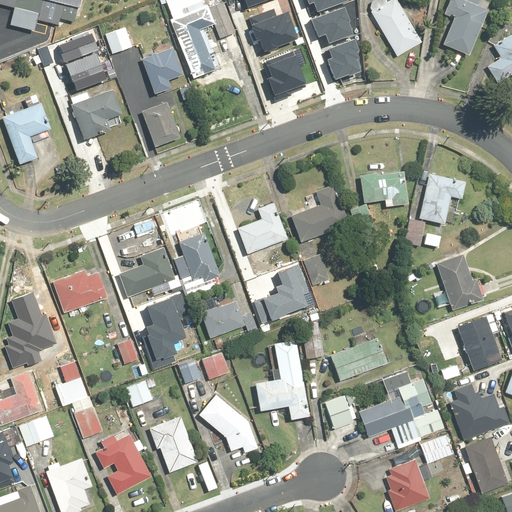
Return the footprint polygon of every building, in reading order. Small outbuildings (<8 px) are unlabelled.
[(0,0),(0,2),(13,6),(8,24),(35,31),(38,19),(56,23),(58,17),(75,22),(80,0),(0,0)] [(225,0),(219,0),(171,17),(191,75),(218,66),(205,28),(216,24),(221,37),(237,32),(225,0)] [(307,0),(308,2),(313,0),(316,9),(342,0),(307,0)] [(401,0),(373,0),(368,3),(399,55),(425,40),(401,0)] [(444,43),(470,54),(493,1),(491,0),(449,0),(445,12),(455,17),(444,43)] [(311,17),(317,34),(323,31),(327,42),(354,32),(345,5),(311,17)] [(261,38),(264,48),(297,36),(289,12),(278,15),(275,6),(247,16),(256,40),(261,38)] [(105,31),(112,52),(135,45),(127,23),(105,31)] [(488,62),(501,81),(511,73),(511,30),(494,42),(501,54),(488,62)] [(58,48),(75,91),(107,79),(90,36),(58,48)] [(326,56),(333,79),(364,69),(354,38),(328,46),(331,55),(326,56)] [(175,43),(143,55),(156,93),(175,87),(172,79),(186,74),(175,43)] [(262,61),(275,97),(308,84),(297,53),(294,54),(292,50),(262,61)] [(115,86),(72,102),(85,138),(115,127),(111,117),(124,112),(115,86)] [(31,106),(5,115),(22,163),(42,156),(34,133),(53,127),(41,92),(27,97),(31,106)] [(171,99),(143,108),(156,146),(184,136),(171,99)] [(409,168),(362,171),(363,200),(386,199),(386,205),(411,204),(409,168)] [(426,171),(419,218),(447,222),(451,197),(465,199),(468,177),(426,171)] [(292,214),(302,240),(351,222),(336,182),(316,189),(321,203),(292,214)] [(238,225),(249,252),(291,236),(277,199),(259,206),(262,216),(238,225)] [(370,202),(350,206),(355,230),(375,226),(370,202)] [(408,218),(405,244),(422,246),(425,221),(408,218)] [(205,230),(178,240),(198,292),(225,282),(205,230)] [(118,271),(128,295),(178,276),(166,244),(141,253),(144,261),(118,271)] [(467,251),(437,263),(455,309),(485,297),(467,251)] [(322,252),(304,259),(316,290),(334,283),(322,252)] [(98,262),(54,278),(66,311),(110,295),(98,262)] [(267,296),(273,314),(306,303),(304,297),(311,295),(300,262),(277,270),(281,282),(277,284),(279,291),(267,296)] [(257,263),(239,270),(247,291),(265,284),(257,263)] [(137,338),(148,368),(178,358),(171,339),(186,334),(180,316),(193,312),(185,289),(145,303),(152,322),(142,325),(146,335),(137,338)] [(0,331),(0,335),(10,366),(37,358),(33,348),(55,341),(44,309),(39,311),(32,291),(6,300),(11,317),(4,319),(8,329),(0,331)] [(246,292),(202,309),(212,337),(245,325),(248,333),(261,329),(246,292)] [(511,309),(503,313),(511,339),(511,309)] [(489,312),(456,325),(473,369),(506,356),(489,312)] [(303,320),(307,359),(324,357),(319,318),(303,320)] [(118,340),(126,362),(140,357),(133,335),(118,340)] [(312,417),(299,335),(274,339),(280,375),(256,379),(261,409),(290,405),(292,420),(312,417)] [(380,335),(332,353),(341,380),(390,362),(380,335)] [(227,356),(203,360),(206,378),(230,374),(227,356)] [(197,359),(178,365),(184,384),(204,377),(197,359)] [(0,426),(40,412),(26,371),(6,378),(12,395),(0,398),(0,426)] [(82,376),(47,388),(54,409),(89,397),(82,376)] [(399,445),(447,429),(439,407),(434,409),(423,376),(397,385),(400,394),(359,408),(368,435),(393,427),(399,445)] [(147,378),(125,386),(132,406),(154,399),(147,378)] [(348,390),(325,398),(334,427),(358,419),(348,390)] [(450,405),(461,440),(508,425),(504,413),(500,414),(495,398),(482,403),(479,395),(475,397),(472,390),(456,395),(458,403),(450,405)] [(217,392),(199,413),(227,435),(232,450),(244,445),(246,452),(261,447),(253,421),(217,392)] [(94,403),(75,410),(85,438),(104,431),(94,403)] [(48,412),(19,423),(27,446),(56,436),(48,412)] [(200,461),(182,413),(149,425),(158,448),(162,447),(171,472),(200,461)] [(105,443),(94,449),(118,493),(154,474),(129,430),(119,435),(117,431),(103,438),(105,443)] [(447,432),(419,442),(427,463),(455,454),(447,432)] [(1,433),(0,433),(0,484),(14,479),(7,460),(11,459),(1,433)] [(491,435),(465,444),(481,491),(508,482),(491,435)] [(84,455),(46,470),(62,511),(72,511),(102,501),(84,455)] [(417,457),(383,469),(397,509),(431,497),(417,457)] [(43,511),(32,482),(0,493),(0,511),(43,511)] [(511,511),(511,488),(500,493),(506,511),(511,511)]
